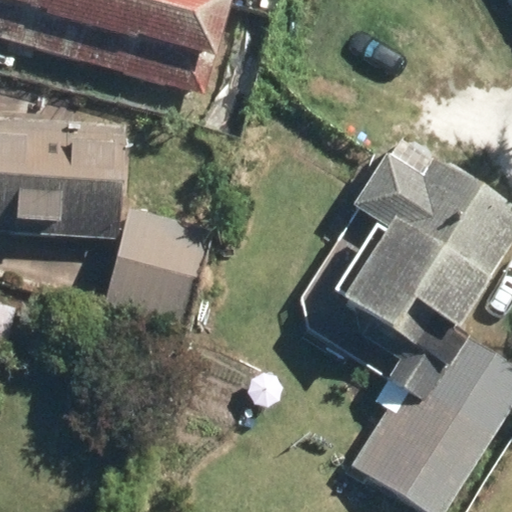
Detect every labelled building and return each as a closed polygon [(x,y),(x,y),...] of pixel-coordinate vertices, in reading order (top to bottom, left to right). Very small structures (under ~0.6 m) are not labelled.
[(230,0),(0,0),(0,44),(202,100),(230,0)] [(0,234),(114,240),(119,124),(0,118),(0,234)] [(511,240),(511,214),(429,164),(419,180),(384,159),(351,211),(387,234),(342,306),(405,345),(381,382),(394,391),(346,466),(419,511),(441,511),(511,399),(511,370),(453,334),(511,240)] [(205,230),(125,210),(100,309),(180,329),(205,230)] [(12,308),(0,305),(0,354),(1,355),(12,308)]
